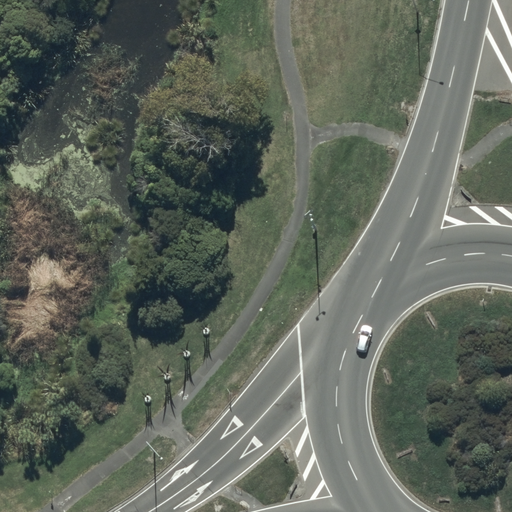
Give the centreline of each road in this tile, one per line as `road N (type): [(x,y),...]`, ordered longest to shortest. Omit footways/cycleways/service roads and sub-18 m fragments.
road 1 (trunk): [(377,291),(443,123),(468,0)]
road 2 (tertiary): [(146,511),(207,469),(341,348)]
road 3 (trunk): [(383,511),(340,446),(333,414),(341,348)]
road 4 (trunk): [(377,291),(444,251),(511,247)]
